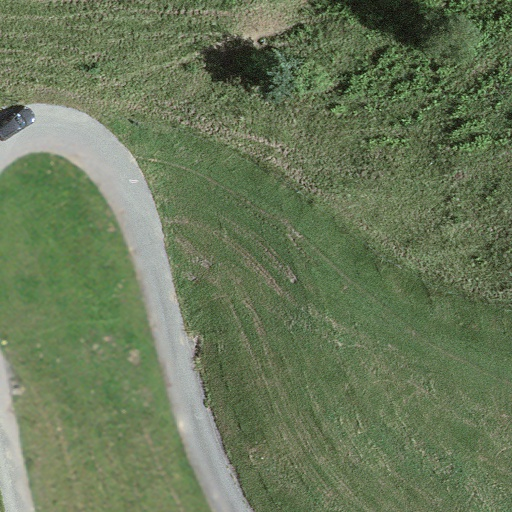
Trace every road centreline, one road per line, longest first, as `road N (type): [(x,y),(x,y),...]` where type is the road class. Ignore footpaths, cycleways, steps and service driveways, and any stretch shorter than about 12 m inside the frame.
road 1 (track): [(238,511),(217,475),(165,323),(130,178)]
road 2 (track): [(0,145),(12,133),(69,132),(130,178)]
